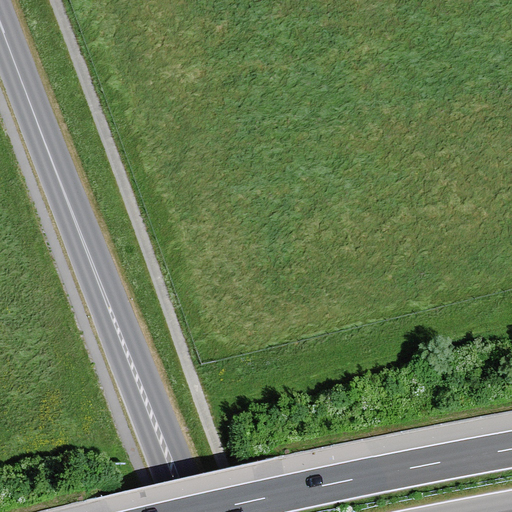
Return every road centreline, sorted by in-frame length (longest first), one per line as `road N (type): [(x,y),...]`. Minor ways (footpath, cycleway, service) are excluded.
road 1 (track): [(55,0),(241,511)]
road 2 (secondary): [(0,24),(189,511)]
road 3 (motorway): [(511,449),(203,511)]
